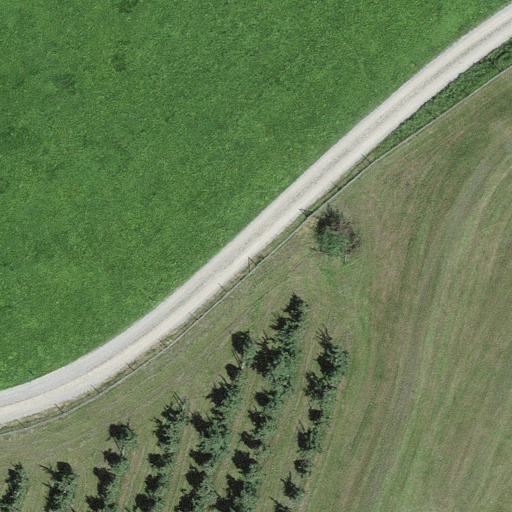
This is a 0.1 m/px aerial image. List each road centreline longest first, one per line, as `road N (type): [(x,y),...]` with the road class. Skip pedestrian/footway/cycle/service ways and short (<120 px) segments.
road 1 (track): [(381,125),(191,305),(51,400),(0,410)]
road 2 (unclassified): [(381,125),(511,26)]
